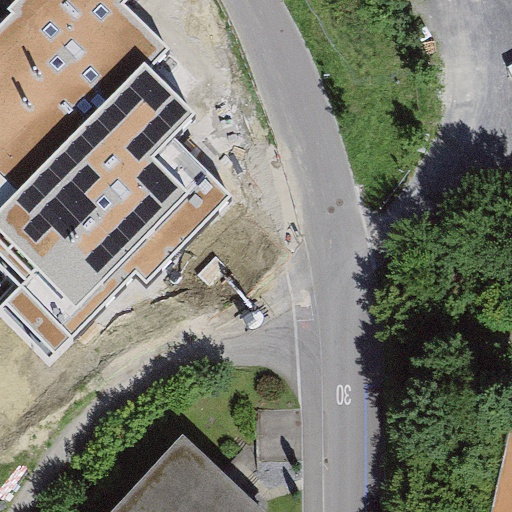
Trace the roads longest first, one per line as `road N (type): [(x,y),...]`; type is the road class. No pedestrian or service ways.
road 1 (track): [(343,326),(255,340),(140,382),(33,511)]
road 2 (unclassified): [(343,326),(338,260),(299,110),(239,0)]
road 3 (residential): [(345,511),(343,326)]
